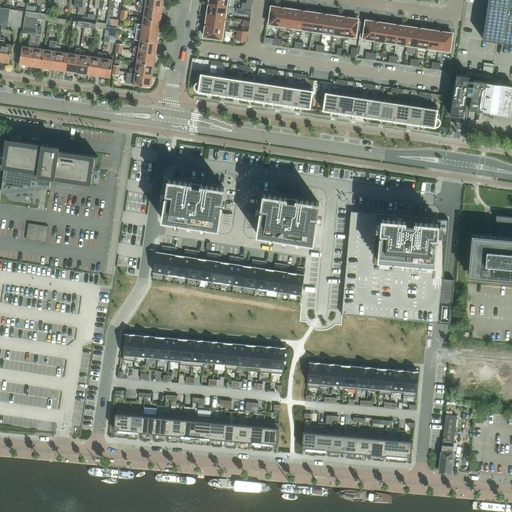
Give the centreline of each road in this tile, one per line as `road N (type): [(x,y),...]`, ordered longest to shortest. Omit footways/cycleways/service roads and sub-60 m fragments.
road 1 (unclassified): [(420,479),(95,451)]
road 2 (residential): [(95,451),(111,337),(141,283),(150,227)]
road 3 (residential): [(150,227),(303,251)]
road 4 (secondary): [(375,154),(511,177)]
road 5 (secondary): [(511,169),(431,153),(375,154)]
road 6 (residential): [(431,349),(420,479)]
road 7 (secondary): [(375,154),(252,135)]
road 8 (unclassified): [(457,0),(455,15),(351,0)]
